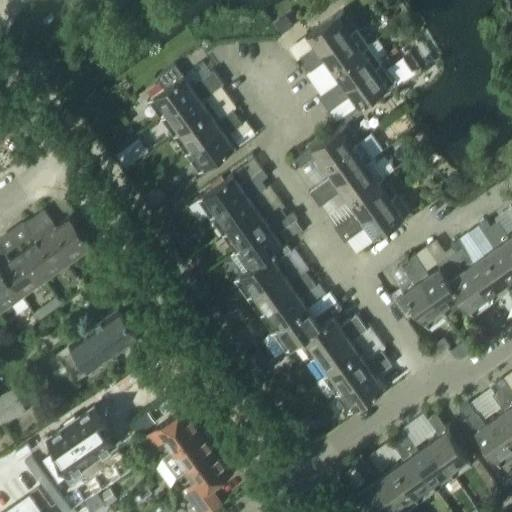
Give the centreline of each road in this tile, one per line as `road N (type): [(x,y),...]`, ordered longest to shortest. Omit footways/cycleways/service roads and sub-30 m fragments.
road 1 (residential): [(293,480),(63,159)]
road 2 (residential): [(358,279),(277,168),(266,137),(274,97)]
road 3 (residential): [(358,279),(407,234),(462,221),(511,185)]
road 4 (residential): [(293,480),(411,390),(416,377)]
